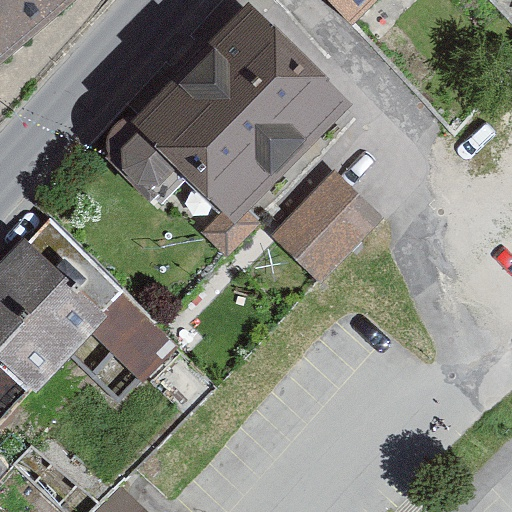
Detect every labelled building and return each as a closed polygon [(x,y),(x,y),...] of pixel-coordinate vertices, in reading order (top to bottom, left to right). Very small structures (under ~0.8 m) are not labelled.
[(0,0),(0,43),(53,0),(0,0)] [(333,0),(353,20),(372,0),(333,0)] [(339,105),(244,12),(110,147),(159,196),(184,171),(229,215),(339,105)] [(374,225),(333,183),(275,238),(315,280),(374,225)] [(176,346),(50,226),(0,278),(0,418),(89,326),(144,379),(176,346)] [(131,511),(121,502),(110,511),(131,511)]
